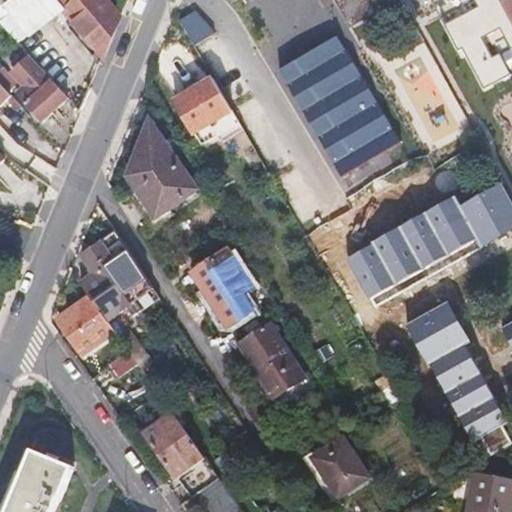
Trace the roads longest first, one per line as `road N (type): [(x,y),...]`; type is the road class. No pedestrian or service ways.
road 1 (residential): [(19,331),(152,0)]
road 2 (residential): [(19,331),(44,349),(154,511)]
